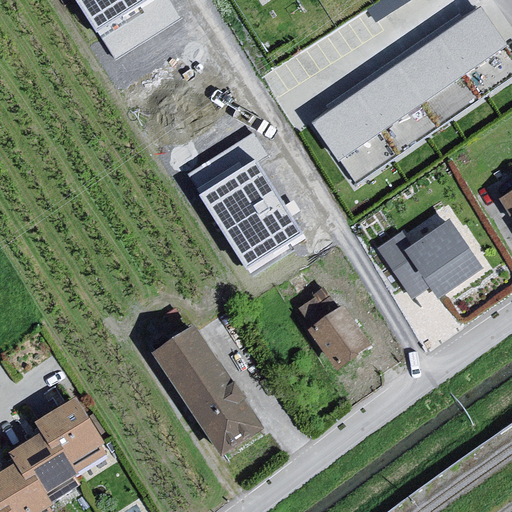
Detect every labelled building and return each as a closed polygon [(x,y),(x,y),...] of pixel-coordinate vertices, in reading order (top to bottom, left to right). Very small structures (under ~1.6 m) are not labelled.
[(76,0),(100,41),(154,10),(148,0),(76,0)] [(511,52),(482,9),(310,124),(353,188),(511,81),(511,52)] [(257,167),(201,203),(250,280),(306,245),(257,167)] [(405,233),(382,248),(416,298),(433,286),(443,301),(487,272),(453,222),(415,247),(405,233)] [(350,308),(313,334),(340,373),(377,348),(350,308)] [(201,330),(159,358),(230,460),(271,432),(201,330)] [(0,511),(56,511),(59,510),(53,500),(83,481),(81,473),(112,454),(82,402),(42,426),(48,437),(16,457),(23,467),(0,479),(0,511)]
